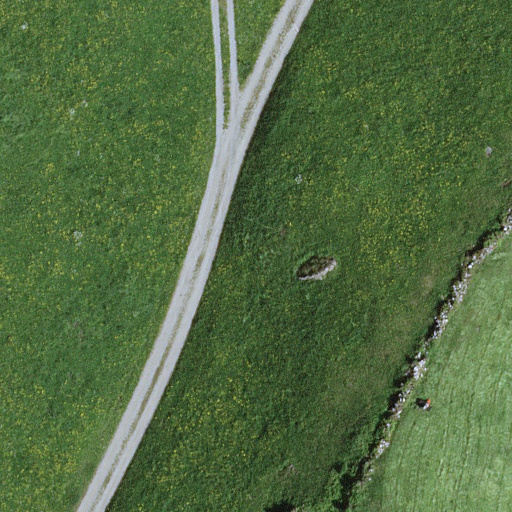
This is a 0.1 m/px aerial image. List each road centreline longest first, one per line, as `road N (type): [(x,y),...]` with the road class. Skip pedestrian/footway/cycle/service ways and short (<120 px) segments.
road 1 (track): [(305,0),(232,148),(193,287),(147,399),(88,511)]
road 2 (track): [(232,148),(219,0)]
